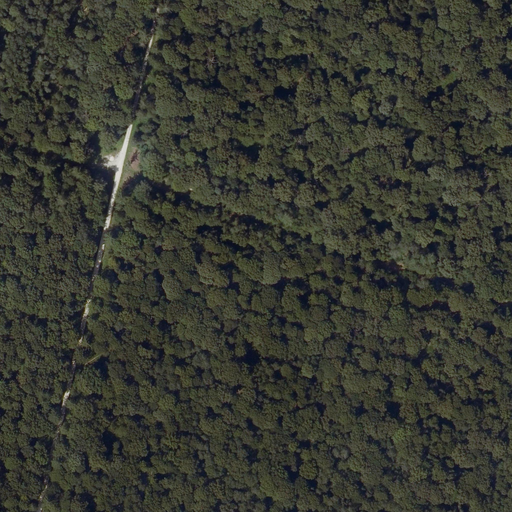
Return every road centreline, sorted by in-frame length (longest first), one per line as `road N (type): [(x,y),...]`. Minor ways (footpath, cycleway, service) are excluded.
road 1 (track): [(511,307),(120,173),(0,143)]
road 2 (track): [(42,511),(162,0)]
